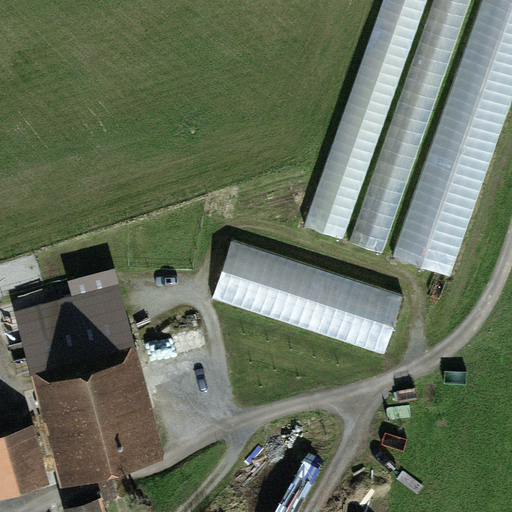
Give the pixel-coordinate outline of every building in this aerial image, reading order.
[(371,238),(453,0),(409,0),(331,225),(371,238)] [(466,0),(383,246),(409,254),(495,0),(466,0)] [(511,0),(506,0),(417,259),(471,278),(511,157),(511,0)] [(408,302),(235,245),(217,300),(390,358),(408,302)] [(109,297),(22,319),(62,477),(150,455),(109,297)] [(26,433),(0,440),(0,498),(41,487),(26,433)] [(106,511),(104,501),(66,509),(66,511),(106,511)]
